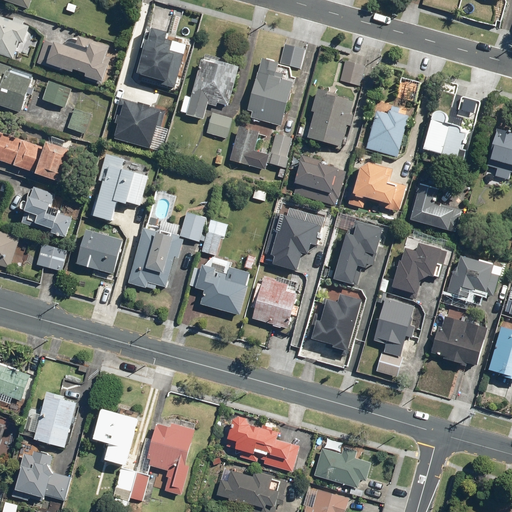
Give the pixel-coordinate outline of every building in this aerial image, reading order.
[(4,0),(30,9),(33,0),(4,0)] [(0,54),(15,59),(21,43),(25,44),(31,27),(25,25),(26,21),(16,18),(15,21),(0,15),(0,54)] [(150,28),(137,73),(158,79),(158,82),(175,87),(184,54),(169,50),(172,41),(164,38),(166,32),(150,28)] [(47,41),(39,64),(63,72),(64,70),(75,74),(76,71),(87,75),(86,80),(103,85),(109,66),(105,64),(111,47),(79,36),(78,40),(73,39),(70,40),(67,42),(66,45),(56,42),(56,44),(47,41)] [(206,61),(203,60),(188,115),(206,120),(210,105),(218,108),(219,104),(230,107),(241,68),(206,58),(206,61)] [(281,64),(264,59),(249,111),(254,112),(253,118),(283,126),(295,82),(286,80),(287,75),(278,73),(281,64)] [(367,67),(346,62),(341,81),(363,86),(367,67)] [(0,105),(23,114),(35,80),(34,80),(35,75),(0,63),(0,105)] [(71,89),(48,81),(41,98),(65,107),(71,89)] [(309,138),(343,147),(349,126),(352,127),(355,116),(352,115),(355,103),(351,102),(352,100),(340,97),(340,96),(319,90),(313,112),(316,113),(309,138)] [(115,123),(121,125),(117,139),(153,150),(159,129),(160,129),(161,129),(166,111),(152,108),(153,107),(141,103),(140,104),(121,99),(116,117),(115,123)] [(401,109),(394,107),(392,111),(391,111),(390,114),(379,111),(367,149),(399,158),(411,117),(400,114),(401,109)] [(93,114),(76,109),(69,130),(87,135),(93,114)] [(233,118),(212,113),(207,134),(228,139),(233,118)] [(434,116),(425,149),(466,161),(469,152),(465,150),(470,134),(464,133),(463,129),(461,127),(448,124),(449,118),(448,115),(444,113),(439,113),(434,116)] [(262,133),(241,127),(232,161),(267,171),(271,155),(257,151),(262,133)] [(511,173),(511,132),(497,129),(487,167),(498,170),(497,176),(510,180),(511,173)] [(49,143),(48,148),(47,149),(0,132),(0,160),(38,174),(38,175),(63,184),(75,152),(49,143)] [(99,195),(93,216),(114,222),(120,203),(130,206),(130,203),(142,206),(150,177),(123,170),(127,160),(107,154),(99,181),(105,182),(101,196),(99,195)] [(324,161),(303,155),(295,184),(298,185),(295,194),(337,206),(339,201),(340,201),(348,172),(323,165),(324,161)] [(370,163),(360,168),(350,204),(400,218),(408,187),(391,182),(394,170),(370,163)] [(441,190),(423,185),(420,196),(416,195),(409,220),(457,233),(463,210),(437,203),(441,190)] [(65,237),(71,217),(58,213),(60,210),(50,207),(55,194),(34,187),(22,223),(65,237)] [(270,192),(256,188),(253,199),(266,203),(270,192)] [(206,218),(187,213),(180,236),(200,241),(206,218)] [(325,228),(277,213),(264,254),(277,258),(274,265),(300,273),(305,255),(311,257),(314,246),(319,248),(325,228)] [(357,236),(349,234),(335,282),(360,289),(365,270),(369,272),(371,267),(376,269),(387,231),(361,224),(357,236)] [(160,233),(143,229),(128,285),(145,289),(145,288),(154,290),(155,286),(165,289),(174,258),(178,259),(183,240),(179,239),(179,237),(160,232),(160,233)] [(122,240),(86,230),(76,265),(113,275),(122,240)] [(0,265),(11,269),(21,238),(0,231),(0,265)] [(221,236),(208,232),(202,252),(215,256),(221,236)] [(419,252),(408,249),(404,262),(402,261),(393,293),(418,300),(423,283),(432,277),(436,279),(437,276),(440,277),(443,266),(440,265),(444,251),(421,244),(419,252)] [(68,251),(44,245),(39,265),(63,271),(68,251)] [(463,257),(459,273),(454,272),(449,292),(445,303),(468,310),(472,299),(470,298),(472,291),(494,297),(503,268),(463,257)] [(204,266),(203,271),(195,269),(191,286),(198,288),(197,289),(206,291),(202,305),(242,316),(250,287),(248,286),(252,273),(234,268),(235,264),(215,258),(207,266),(204,266)] [(257,309),(254,319),(274,325),(274,326),(283,329),(283,328),(290,330),(300,295),(289,292),(291,286),(278,282),(278,281),(266,277),(264,285),(259,284),(252,308),(257,309)] [(333,353),(349,357),(349,355),(351,355),(366,303),(364,303),(365,301),(343,295),(341,303),(325,298),(321,315),(317,314),(309,340),(317,342),(316,343),(326,346),(326,348),(334,350),(333,353)] [(417,307),(387,299),(376,341),(388,345),(385,353),(403,358),(417,307)] [(441,327),(433,353),(446,357),(445,360),(468,367),(469,364),(479,367),(490,330),(446,316),(443,327),(441,327)] [(511,328),(501,325),(488,369),(503,373),(502,375),(511,378),(511,328)] [(0,363),(0,393),(22,401),(31,374),(0,363)] [(66,396),(47,391),(35,440),(66,448),(78,402),(65,399),(66,396)] [(140,419),(104,408),(95,439),(110,443),(105,460),(127,466),(140,419)] [(234,419),(227,446),(243,451),(241,456),(258,461),(259,458),(266,460),(265,464),(294,472),(301,447),(279,440),(282,431),(274,429),(275,428),(263,424),(262,428),(251,424),(249,417),(241,415),(234,419)] [(172,427),(158,423),(154,440),(148,438),(132,498),(143,501),(150,475),(149,475),(151,466),(167,470),(165,476),(162,489),(184,495),(192,465),(187,464),(196,430),(173,423),(172,427)] [(323,448),(316,476),(360,488),(362,480),(367,481),(372,462),(356,458),(359,451),(345,447),(343,454),(323,448)] [(26,453),(13,496),(29,501),(30,497),(44,501),(46,495),(65,501),(73,478),(54,472),(51,467),(55,457),(36,451),(34,455),(26,453)] [(138,472),(122,467),(114,497),(130,502),(138,472)] [(254,475),(225,468),(218,495),(228,498),(228,501),(245,505),(246,502),(255,505),(252,511),(276,511),(278,507),(283,508),(290,480),(276,476),(255,471),(254,475)] [(347,511),(351,497),(318,489),(313,507),(307,505),(305,511),(347,511)]
